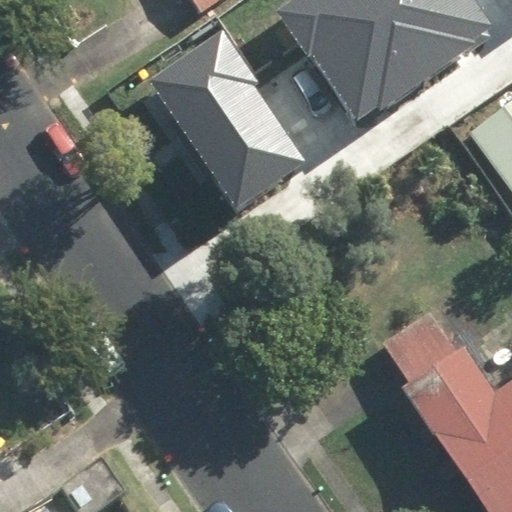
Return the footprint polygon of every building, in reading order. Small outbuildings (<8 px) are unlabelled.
[(228,0),(185,0),(199,20),(228,0)] [(480,0),(285,0),(274,8),(360,132),(504,33),(480,0)] [(147,81),(243,219),(316,168),(220,30),(147,81)] [(511,108),(468,141),(511,202),(511,108)] [(111,511),(125,503),(99,464),(59,491),(73,511),(111,511)]
